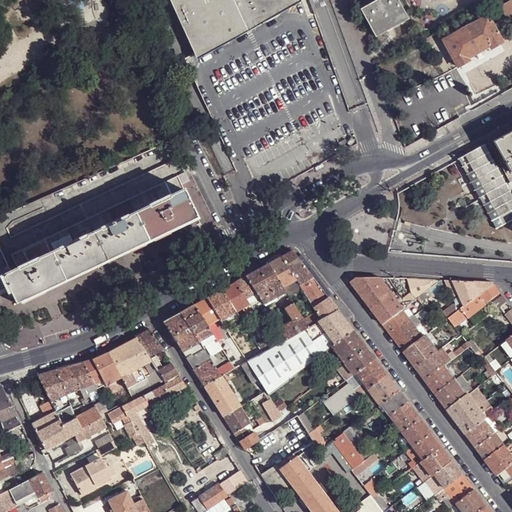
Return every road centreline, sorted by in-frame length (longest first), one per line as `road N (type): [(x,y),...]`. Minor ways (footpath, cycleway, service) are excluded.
road 1 (residential): [(323,266),(505,511)]
road 2 (residential): [(276,511),(147,310)]
road 3 (residential): [(323,266),(501,275)]
road 4 (tertiary): [(297,231),(438,151)]
road 5 (tertiary): [(0,369),(74,348),(147,310)]
road 6 (tertiary): [(438,151),(351,166),(291,199)]
road 7 (residential): [(68,511),(0,370)]
road 8 (tertiary): [(147,310),(255,253)]
